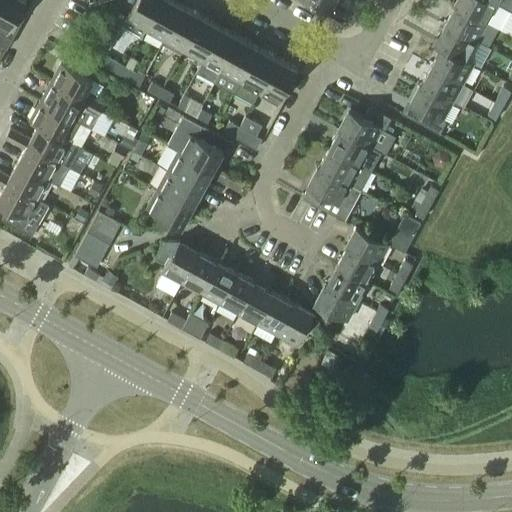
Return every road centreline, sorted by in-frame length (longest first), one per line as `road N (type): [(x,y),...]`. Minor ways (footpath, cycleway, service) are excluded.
road 1 (tertiary): [(103,358),(343,483),(438,501),(511,494)]
road 2 (residential): [(272,224),(261,181),(331,51)]
road 3 (unclassified): [(24,511),(103,358)]
